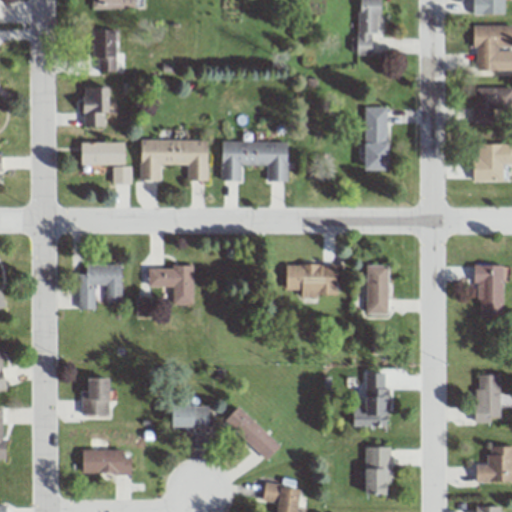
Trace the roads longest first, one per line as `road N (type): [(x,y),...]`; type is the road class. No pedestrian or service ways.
road 1 (residential): [(37,0),(42,511)]
road 2 (residential): [(429,0),(432,511)]
road 3 (residential): [(0,219),(511,221)]
